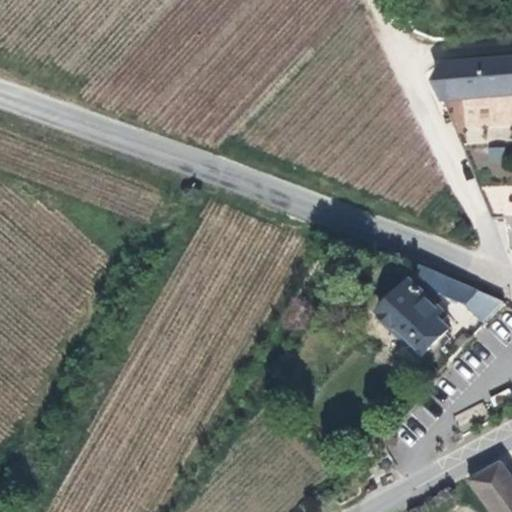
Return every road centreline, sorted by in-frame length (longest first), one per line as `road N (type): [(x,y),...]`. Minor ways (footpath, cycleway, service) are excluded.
road 1 (tertiary): [(490,271),(0,93)]
road 2 (residential): [(396,40),(489,230),(490,271)]
road 3 (tertiary): [(373,511),(511,434)]
